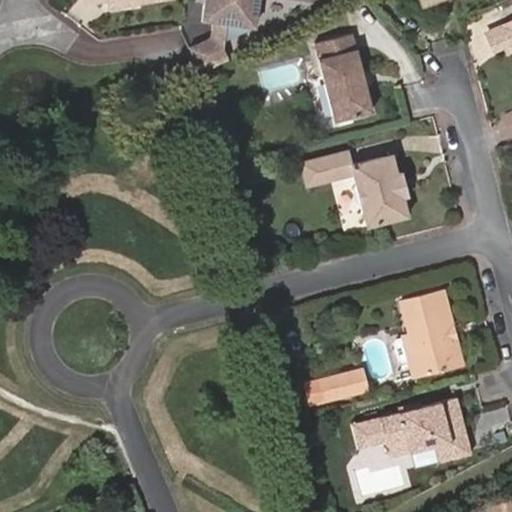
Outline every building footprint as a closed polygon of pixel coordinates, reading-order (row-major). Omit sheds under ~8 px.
[(165,0),(103,0),(104,2),(105,9),(165,0)] [(201,0),(199,20),(210,22),(208,38),(186,48),(187,49),(198,73),(205,70),(226,61),(217,43),(252,27),(255,0),(201,0)] [(504,40),(507,45),(511,55),(511,15),(480,32),(487,46),(499,40),(502,39),(504,40)] [(367,112),(346,38),(308,48),(330,122),(367,112)] [(502,48),(507,45),(504,40),(502,39),(499,40),(502,48)] [(330,170),(326,159),(297,167),(303,189),(350,177),(352,186),(350,194),(352,204),(358,207),(363,225),(404,214),(399,197),(404,194),(404,191),(397,189),(395,181),(400,179),(398,172),(393,173),(388,154),(346,165),(330,170)] [(343,154),(326,159),(330,170),(346,165),(343,154)] [(397,189),(404,191),(400,179),(395,181),(397,189)] [(450,334),(448,328),(451,323),(441,288),(400,299),(411,335),(397,339),(395,344),(399,358),(403,360),(410,358),(410,360),(414,376),(462,363),(455,337),(450,334)] [(322,402),(366,389),(360,368),(316,381),(322,402)] [(390,457),(413,451),(436,445),(439,455),(440,458),(471,450),(458,395),(421,406),(398,412),(365,422),(371,446),(386,442),(390,457)] [(397,407),(398,412),(421,406),(420,401),(397,407)] [(359,449),(371,446),(365,422),(353,425),(359,449)] [(436,445),(413,451),(415,462),(439,455),(436,445)]
